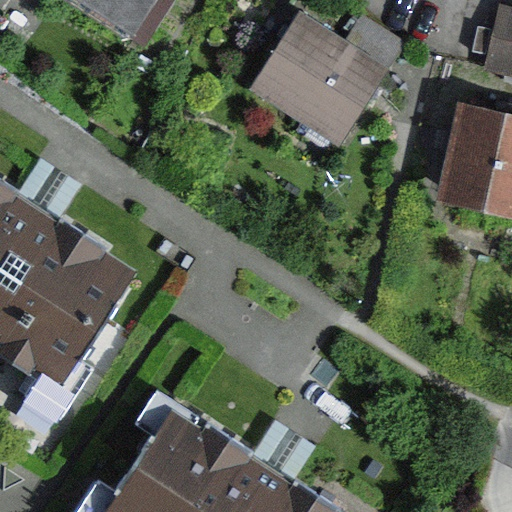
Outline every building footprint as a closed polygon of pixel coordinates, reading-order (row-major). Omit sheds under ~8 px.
[(44,0),(46,1),(46,0),(72,0),(127,35),(149,0),(44,0)] [(511,73),(511,10),(500,8),(487,68),(511,73)] [(341,139),(404,42),(363,15),(343,46),(298,18),(256,84),(341,139)] [(511,103),(497,100),(493,118),(465,112),(448,192),(511,206),(511,103)] [(114,299),(130,275),(101,256),(107,247),(60,217),(54,226),(12,199),(19,189),(0,177),(0,340),(1,342),(0,343),(0,354),(29,373),(35,364),(61,381),(76,356),(81,359),(92,344),(87,322),(108,318),(118,302),(114,299)] [(338,511),(341,509),(295,479),(289,488),(248,461),(253,452),(207,421),(201,430),(172,411),(156,436),(152,433),(142,448),(146,470),(125,473),(114,490),(119,492),(105,511),(338,511)]
